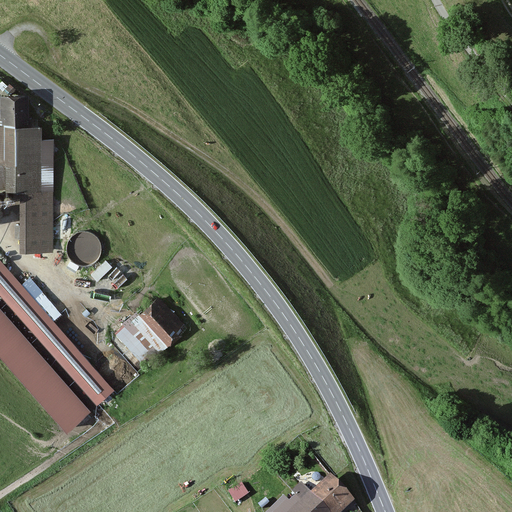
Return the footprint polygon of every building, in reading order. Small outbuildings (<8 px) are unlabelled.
[(0,194),(14,195),(16,253),(50,253),(48,141),(38,141),(38,129),(25,129),(24,98),(0,98),(0,194)] [(97,278),(113,263),(107,257),(91,272),(97,278)] [(0,360),(63,432),(112,389),(0,262),(0,360)] [(182,330),(151,299),(115,336),(146,366),(182,330)] [(340,511),(349,504),(325,479),(308,495),(298,485),(289,494),(292,497),(287,503),(283,498),(268,511),(340,511)] [(242,480),(229,489),(236,500),(250,492),(242,480)]
